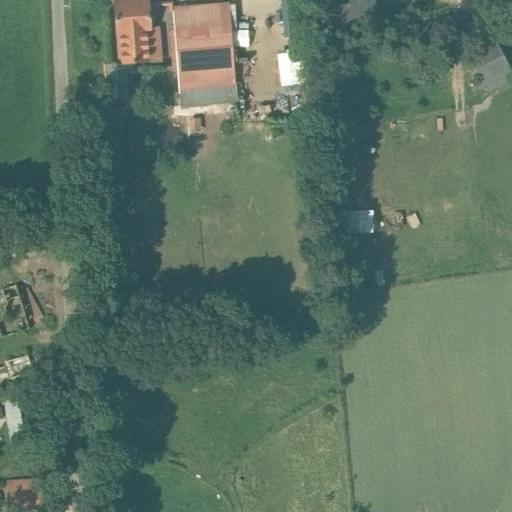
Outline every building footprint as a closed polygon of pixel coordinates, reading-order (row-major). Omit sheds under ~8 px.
[(346,30),(380,16),(373,0),(334,0),(346,30)] [(150,29),(147,4),(114,7),(117,35),(118,35),(121,64),(140,62),(151,61),(147,29),(150,29)] [(179,91),(237,86),(228,4),(172,8),(179,91)] [(511,80),(511,73),(493,38),(465,53),(488,93),(511,80)] [(337,233),(374,232),(373,208),(336,210),(337,233)] [(0,295),(0,335),(32,326),(22,290),(0,295)] [(10,446),(25,444),(18,396),(3,398),(10,446)] [(222,413),(231,511),(285,511),(276,408),(222,413)]
